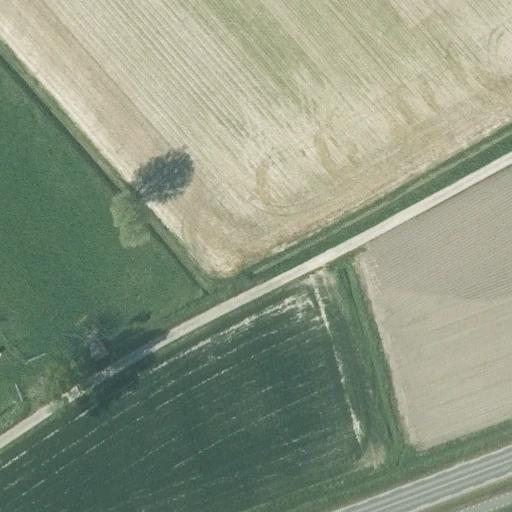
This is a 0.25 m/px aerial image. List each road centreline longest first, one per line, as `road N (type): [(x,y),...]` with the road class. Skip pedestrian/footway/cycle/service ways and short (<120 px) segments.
road 1 (unclassified): [(511,156),(126,357),(0,440)]
road 2 (primary): [(367,511),(511,457)]
